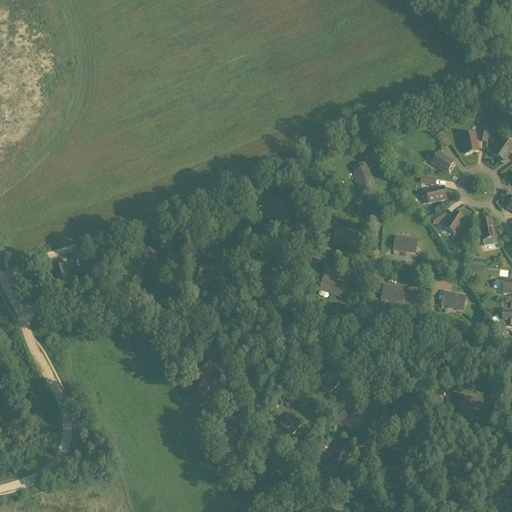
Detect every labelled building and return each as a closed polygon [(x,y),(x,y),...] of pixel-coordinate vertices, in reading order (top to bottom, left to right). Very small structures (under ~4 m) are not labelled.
[(482,127),(480,142),(487,143),(489,129),(482,127)] [(435,137),(445,150),(451,146),(441,133),(435,137)] [(475,134),(462,137),(465,155),(478,152),(475,134)] [(511,149),(511,145),(503,140),(498,136),(492,145),(497,148),(493,155),(504,162),(511,149)] [(431,164),(446,174),(453,163),(438,153),(431,164)] [(368,166),(353,172),(360,195),(375,188),(368,166)] [(436,179),(421,177),(420,184),(435,187),(436,179)] [(446,200),(443,188),(426,191),(428,204),(446,200)] [(270,227),(284,222),(290,220),(285,206),(279,208),(277,200),(262,205),(270,227)] [(431,220),(435,226),(448,218),(443,212),(431,220)] [(444,228),(455,235),(465,220),(454,213),(444,228)] [(479,224),(484,247),(497,244),(496,238),(493,229),(492,221),(479,224)] [(335,228),(333,243),(355,246),(357,228),(346,226),(343,230),(335,228)] [(395,236),(393,252),(415,255),(417,240),(395,236)] [(164,268),(156,247),(142,252),(149,273),(164,268)] [(85,263),(86,279),(88,279),(88,278),(89,281),(90,283),(99,282),(101,280),(100,277),(102,277),(101,271),(105,271),(103,261),(85,263)] [(216,263),(215,266),(201,263),(198,277),(220,282),(224,265),(216,263)] [(318,269),(307,266),(305,275),(306,275),(303,286),(309,287),(311,280),(315,280),(318,269)] [(51,281),(54,280),(56,286),(71,282),(66,267),(48,272),(51,281)] [(73,269),(76,276),(82,274),(79,267),(73,269)] [(464,272),(472,277),(475,272),(468,267),(464,272)] [(258,284),(281,289),(284,274),(262,269),(258,284)] [(319,291),(340,299),(346,282),(324,275),(319,291)] [(503,294),(511,294),(511,281),(504,281),(503,294)] [(406,289),(383,285),(381,300),(403,305),(406,289)] [(149,299),(149,305),(164,307),(166,292),(147,290),(146,299),(149,299)] [(441,306),(463,311),(466,296),(444,292),(441,306)] [(501,324),(511,325),(511,311),(503,311),(501,324)] [(193,372),(204,381),(195,393),(210,405),(219,393),(224,397),(227,392),(208,377),(207,378),(205,377),(212,368),(203,361),(193,372)] [(341,384),(329,372),(317,383),(329,395),(341,384)] [(294,401),(288,396),(283,403),(288,408),(294,401)] [(459,412),(481,416),(484,400),(461,397),(459,412)] [(403,406),(386,407),(388,423),(404,422),(403,406)] [(334,421),(339,426),(348,416),(343,411),(334,421)] [(290,414),(279,426),(292,437),(302,425),(290,414)] [(223,435),(230,450),(245,443),(238,429),(223,435)] [(329,466),(341,471),(349,453),(337,448),(329,466)] [(441,476),(465,478),(466,464),(442,462),(441,476)] [(272,467),(269,475),(272,476),(269,485),(278,488),(278,489),(283,492),(285,487),(287,488),(289,484),(287,483),(289,479),(281,475),(282,473),(280,472),(280,470),(272,467)] [(400,469),(384,469),(384,485),(400,486),(400,469)]
